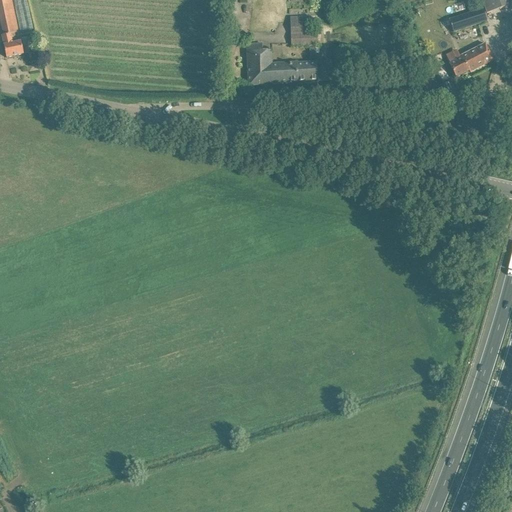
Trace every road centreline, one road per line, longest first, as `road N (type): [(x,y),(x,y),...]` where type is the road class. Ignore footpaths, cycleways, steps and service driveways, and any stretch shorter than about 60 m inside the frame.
road 1 (tertiary): [(511,192),(145,113)]
road 2 (unclassified): [(145,113),(168,106),(455,100),(511,86)]
road 3 (motorway): [(511,277),(432,511)]
road 4 (motorway): [(457,511),(511,361)]
road 5 (tertiary): [(145,113),(0,84)]
